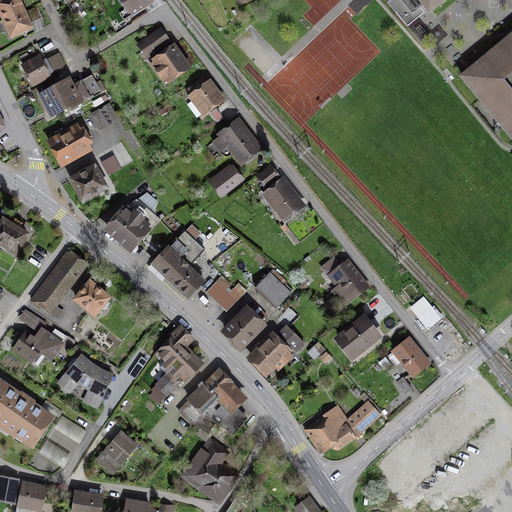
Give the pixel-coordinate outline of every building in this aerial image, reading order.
[(0,0),(0,11),(4,20),(23,11),(17,0),(5,0),(3,1),(2,0),(0,0)] [(120,0),(129,12),(144,1),(147,5),(153,2),(151,0),(120,0)] [(400,0),(405,5),(396,13),(407,26),(424,12),(420,7),(424,4),(429,10),(441,0),(400,0)] [(30,27),(23,11),(4,20),(11,36),(30,27)] [(165,43),(158,33),(139,46),(142,50),(148,46),(152,52),(165,43)] [(511,35),(461,77),(511,138),(511,35)] [(165,82),(187,67),(174,49),(162,56),(159,51),(148,59),(165,82)] [(38,58),(23,67),(33,84),(49,76),(52,74),(45,61),(41,63),(38,58)] [(71,110),(101,93),(93,79),(74,90),(68,79),(39,96),(49,114),(68,104),(71,110)] [(205,112),(220,100),(208,84),(208,85),(203,79),(188,90),(191,93),(188,96),(192,101),(195,99),(205,112)] [(175,109),(182,104),(176,95),(168,100),(175,109)] [(92,115),(101,130),(118,120),(110,105),(92,115)] [(257,149),(237,124),(214,142),(220,151),(229,144),(241,161),(257,149)] [(86,146),(92,143),(83,129),(78,132),(76,130),(51,144),(62,163),(87,148),(86,146)] [(120,168),(114,157),(101,164),(108,175),(120,168)] [(106,188),(94,167),(72,180),(83,200),(106,188)] [(259,177),(266,187),(278,177),(270,168),(259,177)] [(221,195),(241,180),(233,169),(212,184),(221,195)] [(301,207),(282,183),(267,195),(286,218),(301,207)] [(148,234),(153,228),(142,219),(149,211),(136,200),(128,207),(108,229),(130,248),(145,231),(148,234)] [(0,243),(15,253),(26,234),(18,229),(20,226),(13,222),(11,225),(3,220),(0,225),(0,243)] [(190,262),(192,264),(205,251),(185,232),(155,264),(187,295),(203,279),(188,264),(190,262)] [(71,254),(61,268),(57,265),(31,300),(56,319),(62,311),(55,305),(85,265),(71,254)] [(366,287),(347,262),(329,277),(348,301),(366,287)] [(269,274),(256,287),(276,307),(290,293),(280,284),(285,280),(274,270),(270,274),(269,274)] [(232,296),(217,281),(206,292),(221,307),(232,296)] [(98,314),(101,310),(100,307),(108,297),(90,282),(76,299),(94,314),(95,313),(98,314)] [(221,307),(226,312),(237,301),(232,296),(221,307)] [(428,328),(440,318),(432,308),(420,318),(428,328)] [(240,347),(262,325),(247,310),(225,332),(240,347)] [(377,336),(364,319),(339,339),(352,356),(377,336)] [(157,404),(166,395),(167,395),(183,378),(186,381),(201,365),(202,364),(193,355),(192,356),(182,346),(190,339),(179,328),(170,337),(174,341),(160,355),(166,361),(160,367),(167,374),(156,385),(152,390),(153,392),(149,396),(157,404)] [(288,328),(276,340),(272,336),(251,358),(266,373),(281,358),(285,362),(304,343),(288,328)] [(62,344),(42,329),(34,339),(25,332),(14,348),(32,362),(41,349),(52,358),(62,344)] [(59,351),(65,356),(75,342),(69,337),(59,351)] [(396,353),(394,354),(400,363),(403,361),(414,374),(427,363),(408,339),(394,351),(396,353)] [(91,389),(85,402),(97,407),(110,376),(100,372),(91,366),(81,357),(59,384),(69,392),(78,381),(91,389)] [(135,379),(148,361),(141,357),(129,375),(135,379)] [(204,415),(219,400),(230,411),(233,409),(243,399),(219,374),(191,402),(204,415)] [(411,388),(403,378),(397,382),(405,393),(411,388)] [(45,428),(51,418),(31,405),(32,403),(21,395),(19,397),(0,383),(0,424),(15,435),(16,433),(33,444),(40,434),(42,436),(46,429),(45,428)] [(219,400),(204,415),(218,424),(234,436),(246,421),(233,409),(230,411),(219,400)] [(332,444),(334,447),(338,447),(350,439),(378,414),(368,403),(348,422),(338,408),(308,429),(323,450),(332,444)] [(55,429),(78,444),(86,431),(63,417),(55,429)] [(214,424),(204,417),(197,425),(209,433),(214,424)] [(97,460),(112,473),(136,445),(121,432),(97,460)] [(477,480),(437,435),(424,446),(439,463),(453,479),(464,491),(477,480)] [(214,471),(213,470),(217,465),(227,450),(209,438),(184,473),(203,487),(214,471)] [(40,453),(63,468),(71,456),(47,441),(40,453)] [(233,477),(217,465),(213,470),(214,471),(203,487),(218,498),(233,477)] [(0,486),(0,498),(12,502),(15,487),(1,484),(0,486)] [(35,488),(22,485),(16,511),(40,511),(46,488),(36,485),(35,488)] [(72,511),(99,511),(102,497),(76,493),(72,511)] [(298,511),(318,511),(309,499),(296,509),(298,511)] [(124,511),(147,511),(148,504),(139,502),(139,505),(126,503),(124,511)]
